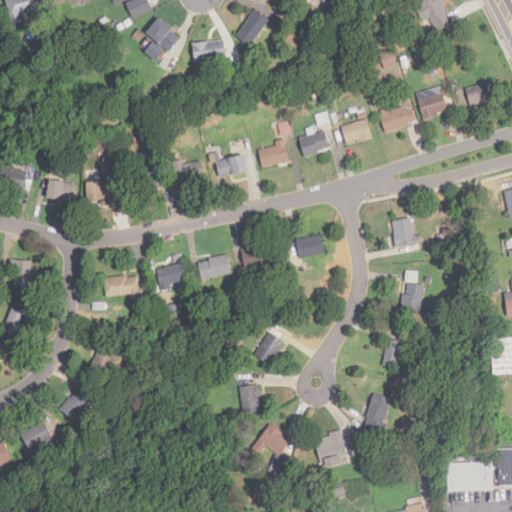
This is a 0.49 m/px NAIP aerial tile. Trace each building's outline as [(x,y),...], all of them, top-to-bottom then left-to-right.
[(12,26),(6,1),(9,0),(37,0),(41,13),(23,18),(25,23),(12,26)] [(433,26),(422,4),(429,0),(441,0),(446,7),(443,9),(447,18),(433,26)] [(251,48),(238,39),(256,12),(270,21),(251,48)] [(148,35),(159,21),(181,39),(171,53),(148,35)] [(196,63),(194,46),(225,42),(227,59),(196,63)] [(69,52),(67,45),(75,43),(77,50),(69,52)] [(386,70),(381,56),(395,51),(400,65),(386,70)] [(472,108),(467,91),(491,84),(496,101),(472,108)] [(425,122),(419,103),(444,96),(448,111),(438,115),(439,118),(425,122)] [(255,109),(253,102),(260,100),(262,107),(255,109)] [(360,120),(357,110),(364,108),(367,118),(360,120)] [(386,134),(381,117),(405,110),(411,126),(386,134)] [(318,127),(316,116),(328,113),(331,124),(318,127)] [(348,145),(343,129),(367,121),(373,140),(358,142),(348,145)] [(291,135),(281,136),(279,125),(289,123),(291,135)] [(306,160),(300,141),(326,134),(330,149),(319,152),(320,156),(306,160)] [(263,169),(260,152),(277,148),(276,143),(285,141),(290,163),(263,169)] [(220,179),(217,163),(245,158),(248,174),(220,179)] [(178,186),(174,164),(183,162),(184,167),(202,163),(206,180),(178,186)] [(24,191),(0,186),(0,181),(3,168),(28,174),(24,191)] [(135,195),(132,177),(147,174),(146,170),(155,168),(159,190),(135,195)] [(73,204),(47,200),(50,182),(76,186),(73,204)] [(88,203),(87,185),(116,184),(116,202),(88,203)] [(397,249),(393,224),(412,220),(416,245),(397,249)] [(444,227),(452,226),(454,234),(446,236),(444,227)] [(300,261),(297,242),(322,237),(326,256),(300,261)] [(248,272),(242,253),(272,245),(278,264),(248,272)] [(202,282),(199,266),(210,261),(228,257),(232,275),(202,282)] [(31,291),(14,290),(16,271),(10,271),(11,262),(33,264),(31,291)] [(161,293),(157,271),(184,266),(187,282),(170,285),(171,292),(161,293)] [(131,301),(131,297),(107,299),(105,282),(138,279),(141,301),(131,301)] [(421,314),(401,311),(403,297),(407,298),(408,286),(425,288),(421,314)] [(214,307),(225,305),(227,319),(216,321),(214,307)] [(22,340),(4,333),(13,309),(28,315),(24,325),(27,326),(22,340)] [(270,367),(256,358),(271,335),(285,344),(270,367)] [(511,376),(494,377),(493,341),(511,340),(511,376)] [(399,371),(383,367),(389,341),(405,345),(399,371)] [(106,384),(88,376),(98,352),(116,359),(106,384)] [(243,415),(241,390),(259,388),(262,414),(243,415)] [(74,422),(61,411),(78,392),(90,403),(74,422)] [(383,438),(363,431),(375,396),(392,401),(384,425),(387,426),(383,438)] [(30,452),(21,436),(44,424),(53,439),(30,452)] [(282,458),(266,448),(261,456),(254,452),(270,426),(284,435),(282,439),(290,444),(282,458)] [(314,440),(320,464),(325,463),(326,466),(341,462),(340,456),(346,455),(340,429),(329,432),(330,436),(314,440)] [(0,467),(0,446),(4,445),(12,463),(0,467)] [(511,485),(499,486),(498,460),(486,460),(486,449),(511,447),(511,485)] [(411,463),(401,459),(405,451),(414,455),(411,463)] [(254,465),(250,470),(245,466),(248,461),(254,465)] [(492,489),(448,491),(447,463),(491,462),(492,489)] [(280,481),(268,475),(274,463),(286,469),(280,481)] [(392,511),(407,509),(406,506),(423,502),(425,511),(392,511)]
